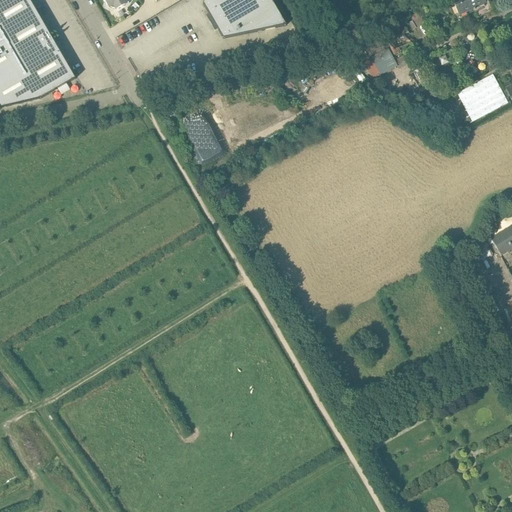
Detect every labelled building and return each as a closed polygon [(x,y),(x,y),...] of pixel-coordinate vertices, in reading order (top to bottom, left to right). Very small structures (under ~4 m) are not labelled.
[(0,0),(0,108),(41,99),(75,79),(29,0),(0,0)] [(129,0),(104,0),(110,8),(114,6),(116,10),(130,2),(129,0)] [(215,30),(215,31),(218,29),(223,39),(286,26),(271,0),(209,0),(203,4),(209,14),(212,20),(215,24),(214,24),(217,29),(215,30)] [(452,0),(460,16),(487,4),(485,0),(452,0)] [(389,13),(392,19),(399,16),(396,10),(389,13)] [(392,54),(414,47),(409,33),(387,40),(392,54)] [(456,40),(449,43),(452,49),(458,46),(456,40)] [(380,76),(398,67),(388,49),(371,58),(380,76)] [(438,59),(442,67),(450,63),(446,55),(438,59)] [(438,59),(437,56),(431,59),(436,69),(442,67),(438,59)] [(509,104),(493,75),(457,94),(472,124),(509,104)] [(511,224),(490,238),(500,255),(511,248),(511,224)]
